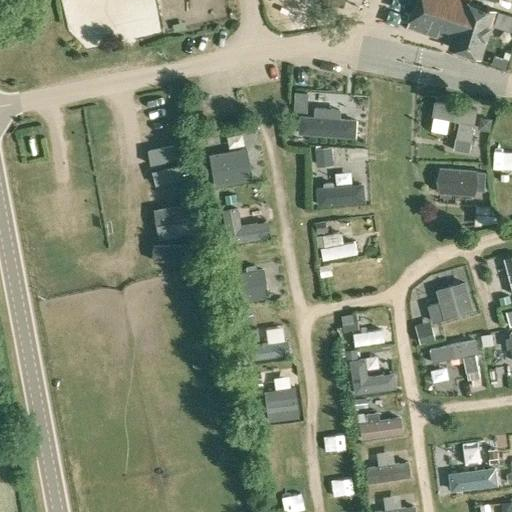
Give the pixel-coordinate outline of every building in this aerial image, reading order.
[(449,47),(480,56),(494,10),(493,9),(494,7),(473,0),(493,0),(496,1),(496,0),(415,0),(407,26),(451,41),(449,47)] [(307,94),(295,93),(294,111),(306,112),(307,94)] [(457,129),(453,149),(468,152),(476,109),(435,102),(433,117),(455,121),(453,128),(457,129)] [(298,134),(354,137),(356,120),(325,118),(326,109),(314,108),(314,118),(299,117),(298,134)] [(488,128),(489,118),(480,116),(478,126),(488,128)] [(476,138),(475,151),(487,153),(489,140),(476,138)] [(332,147),(315,148),(317,166),(333,164),(332,147)] [(335,163),(335,171),(362,172),(362,165),(335,163)] [(476,170),(440,167),(439,170),(438,170),(436,190),(438,191),(438,192),(475,195),(475,190),(484,190),(486,172),(476,171),(476,170)] [(248,188),(251,176),(219,168),(216,181),(248,188)] [(337,204),(351,204),(351,190),(338,189),(337,204)] [(491,206),(480,205),(478,224),(498,221),(491,206)] [(227,206),(224,224),(256,230),(259,212),(227,206)] [(326,230),(324,221),(315,223),(316,232),(326,230)] [(320,245),(322,257),(356,253),(355,241),(320,245)] [(237,250),(234,268),(264,272),(267,254),(237,250)] [(322,276),(331,274),(329,264),(320,266),(322,276)] [(337,283),(341,296),(372,289),(369,276),(360,278),(358,268),(342,272),(344,281),(337,283)] [(472,311),(464,283),(436,291),(439,302),(427,306),(432,322),(472,311)] [(505,292),(495,294),(497,302),(507,300),(505,292)] [(344,330),(358,328),(356,314),(342,316),(344,330)] [(342,335),(344,346),(381,340),(379,329),(372,330),(371,325),(362,327),(363,332),(347,334),(344,335),(344,334),(342,335)] [(435,339),(431,325),(416,330),(420,343),(435,339)] [(259,340),(258,328),(250,329),(252,341),(259,340)] [(261,364),(281,358),(276,340),(256,346),(261,364)] [(328,342),(309,347),(314,369),(333,364),(328,342)] [(454,343),(456,364),(478,363),(477,342),(454,343)] [(345,351),(346,359),(358,358),(357,349),(345,351)] [(404,388),(403,370),(356,372),(357,391),(404,388)] [(365,408),(364,397),(354,398),(355,409),(365,408)] [(361,423),(375,422),(374,409),(360,410),(361,423)] [(358,427),(360,439),(400,433),(398,421),(358,427)] [(347,443),(330,449),(334,460),(351,455),(347,443)] [(493,450),(485,451),(486,460),(494,460),(493,450)] [(366,457),(370,480),(408,474),(406,462),(390,465),(388,454),(366,457)] [(457,489),(459,501),(471,499),(469,487),(457,489)] [(384,506),(385,511),(413,511),(412,502),(406,503),(405,494),(377,498),(378,507),(384,506)]
